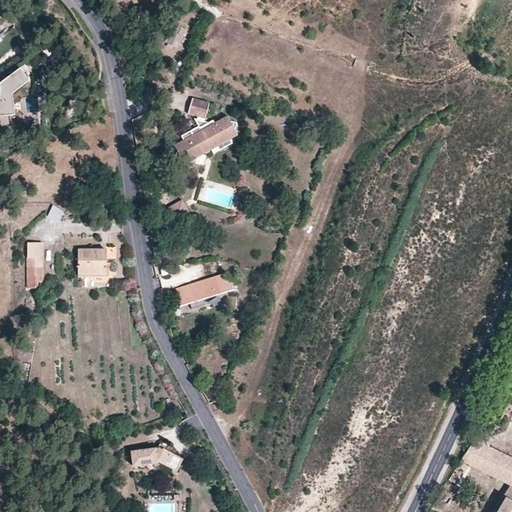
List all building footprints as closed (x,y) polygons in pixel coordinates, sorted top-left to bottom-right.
[(34,84),(25,72),(4,87),(5,98),(0,98),(0,118),(19,118),(17,96),(34,84)] [(209,103),(192,98),(187,114),(205,118),(209,103)] [(183,140),(178,143),(177,151),(175,158),(182,159),(184,165),(189,161),(193,162),(194,159),(194,155),(200,151),(202,155),(211,150),(209,146),(214,144),(216,147),(238,135),(234,129),(236,124),(230,122),(227,116),(214,123),(212,121),(199,128),(201,131),(193,135),(191,131),(181,136),(183,140)] [(198,126),(191,131),(193,135),(201,131),(199,128),(198,126)] [(88,209),(103,208),(102,193),(87,193),(88,209)] [(181,200),(168,208),(177,222),(189,214),(181,200)] [(54,206),(48,218),(59,225),(66,213),(54,206)] [(44,244),(29,245),(29,270),(45,270),(44,253),(44,244)] [(108,252),(80,252),(81,277),(108,276),(108,252)] [(227,275),(177,290),(181,306),(232,291),(227,275)] [(40,290),(40,277),(30,277),(30,290),(40,290)] [(511,458),(474,439),(460,462),(465,465),(508,486),(509,486),(509,485),(510,484),(511,484),(511,483),(511,458)] [(161,465),(182,476),(188,463),(164,451),(161,452),(160,449),(134,454),(137,470),(161,465)] [(452,486),(465,465),(460,462),(440,492),(446,496),(449,498),(456,488),(452,486)] [(509,486),(508,486),(503,496),(505,497),(497,511),(511,511),(511,483),(511,484),(510,484),(509,485),(509,486)] [(446,496),(440,492),(436,498),(442,502),(446,496)] [(179,503),(179,511),(187,511),(188,503),(179,503)]
